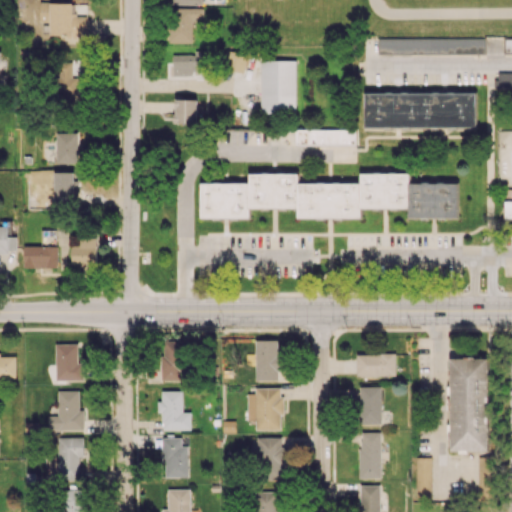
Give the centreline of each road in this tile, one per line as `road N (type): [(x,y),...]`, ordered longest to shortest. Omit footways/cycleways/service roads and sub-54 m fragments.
road 1 (residential): [(131,0),(124,511)]
road 2 (secondary): [(511,309),(0,312)]
road 3 (residential): [(322,311),(321,511)]
